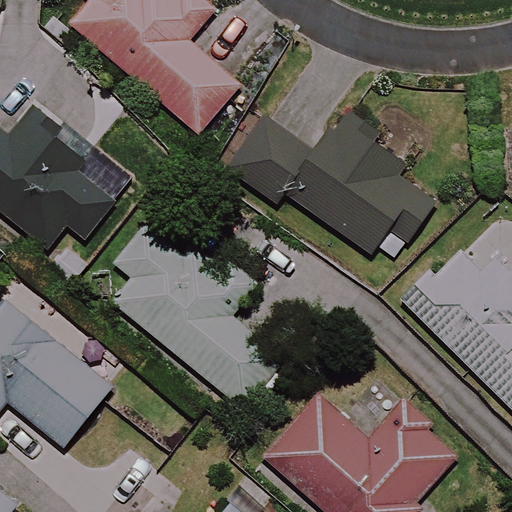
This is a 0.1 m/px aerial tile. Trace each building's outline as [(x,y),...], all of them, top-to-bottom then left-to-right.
[(90,0),(93,2),(72,28),(202,135),(242,87),(189,43),(218,8),(208,0),(90,0)] [(9,138),(0,130),(0,210),(51,251),(70,228),(86,241),(114,206),(75,174),(86,161),(55,136),(61,128),(34,107),(9,138)] [(414,156),(344,109),(314,154),(263,119),(228,171),(279,205),(285,196),(372,255),(389,231),(411,246),(439,205),(400,178),(414,156)] [(511,226),(502,216),(410,308),(511,410),(511,226)] [(245,331),(274,295),(230,259),(219,272),(153,219),(116,265),(135,280),(115,305),(243,409),(282,361),(245,331)] [(116,385),(11,302),(0,315),(0,511),(17,511),(20,508),(0,491),(0,415),(10,403),(66,447),(116,385)] [(374,443),(321,397),(267,459),(327,511),(421,511),(468,459),(407,405),(374,443)]
